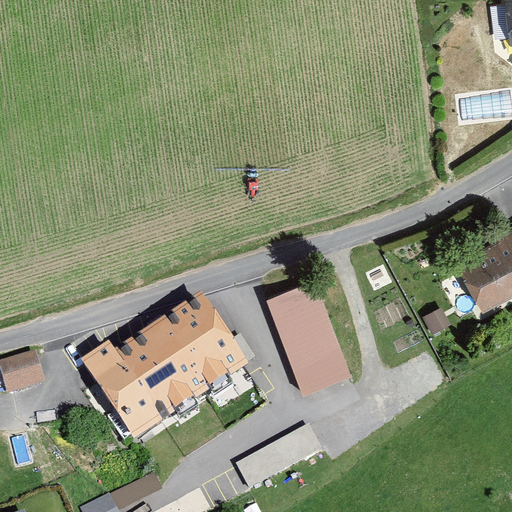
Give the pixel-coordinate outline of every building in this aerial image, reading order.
[(511,0),(501,0),(502,1),(494,2),(498,38),(506,37),(507,41),(511,40),(511,0)] [(511,222),(453,258),(477,299),(511,280),(511,222)] [(315,282),(267,300),(304,395),(351,377),(315,282)] [(246,362),(197,293),(116,348),(110,342),(85,356),(135,439),(246,362)] [(37,354),(0,364),(0,366),(8,397),(46,387),(37,354)] [(323,450),(310,427),(237,467),(250,490),(323,450)] [(155,472),(113,491),(121,510),(163,491),(155,472)] [(81,505),(83,511),(119,511),(111,492),(81,505)]
